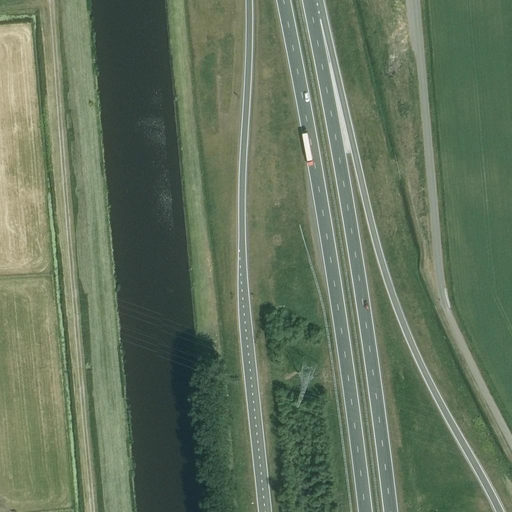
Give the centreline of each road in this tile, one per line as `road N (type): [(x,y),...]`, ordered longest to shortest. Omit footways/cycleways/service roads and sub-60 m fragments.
road 1 (trunk): [(500,511),(402,322),(313,21)]
road 2 (trunk): [(282,0),(344,347),(364,511)]
road 3 (trunk): [(248,0),(241,233),(264,511)]
road 4 (trunk): [(390,511),(313,21)]
road 5 (unclassified): [(511,443),(444,305),(416,0)]
road 6 (track): [(81,401),(46,0)]
